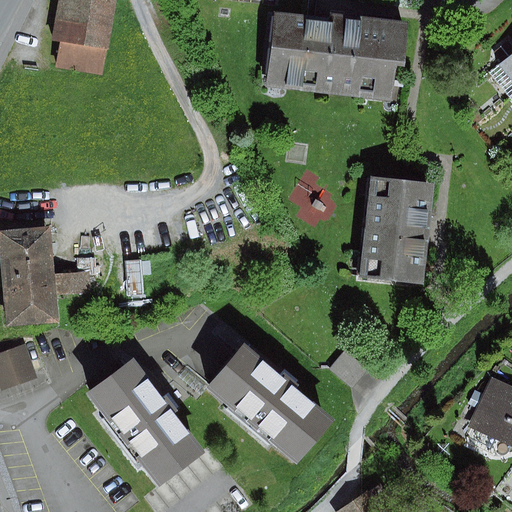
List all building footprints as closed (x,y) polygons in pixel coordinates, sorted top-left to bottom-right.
[(116,0),(65,0),(58,45),(108,53),(116,0)] [(322,21),(271,15),(263,84),(395,99),(398,68),(408,69),(413,25),(365,20),(364,25),(322,21)] [(511,77),(511,58),(502,66),(511,77)] [(437,186),(375,180),(365,279),(426,285),(437,186)] [(53,228),(2,232),(10,328),(60,324),(58,295),(57,275),(53,228)] [(89,273),(57,275),(58,295),(90,293),(89,273)] [(300,465),(337,422),(246,344),(209,387),(208,387),(300,465)] [(24,345),(0,353),(0,384),(2,391),(36,379),(24,345)] [(345,351),(330,370),(353,388),(361,379),(368,370),(345,351)] [(140,362),(98,393),(162,480),(205,449),(140,362)] [(511,385),(498,379),(473,431),(511,448),(511,385)] [(394,511),(378,487),(341,511),(394,511)]
